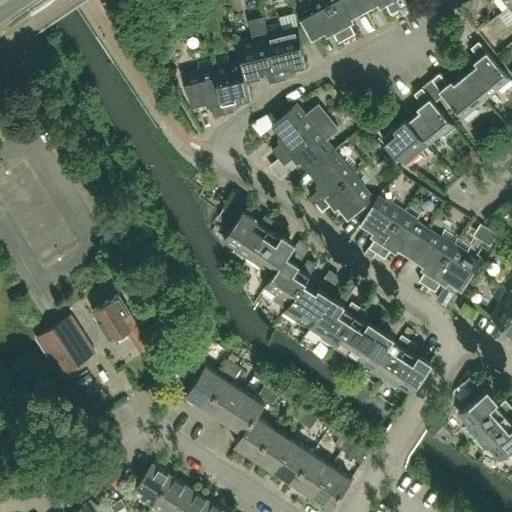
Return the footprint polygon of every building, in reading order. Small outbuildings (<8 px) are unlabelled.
[(347,36),(327,0),(295,0),(293,1),(312,36),(331,26),(338,41),(347,36)] [(365,7),(361,0),(327,0),(347,36),(356,32),(348,17),(365,7)] [(400,8),(395,0),(361,0),(365,7),(379,0),(384,0),(391,12),(400,8)] [(408,3),(400,8),(403,14),(412,9),(408,3)] [(279,79),(267,26),(264,15),(249,18),(253,36),(239,40),(243,58),(244,58),(246,70),(247,70),(266,65),(270,81),(279,79)] [(305,56),(298,25),(283,29),(281,22),(267,26),(279,79),(289,77),(285,60),(305,56)] [(511,82),(511,79),(479,39),(471,46),(482,59),(466,71),(486,96),(497,86),(501,91),(511,82)] [(251,88),(247,70),(246,70),(244,58),(243,58),(229,62),(228,55),(213,59),(225,112),(235,109),(231,93),(251,88)] [(225,112),(213,59),(198,62),(200,69),(185,72),(192,103),(212,98),(216,114),(225,112)] [(486,96),(466,71),(450,84),(440,71),(432,78),(466,120),(478,110),(474,105),(486,96)] [(457,128),(422,86),(414,92),(425,105),(409,118),(429,142),(440,132),(444,138),(457,128)] [(278,155),(329,114),(320,102),(306,113),(296,102),(272,121),(285,137),(272,148),(278,155)] [(334,149),(325,137),(339,126),(329,114),(278,155),(285,163),(297,152),(310,168),(334,149)] [(429,142),(409,118),(393,130),(383,118),(375,124),(409,166),(421,156),(417,151),(429,142)] [(316,202),(359,168),(349,156),(344,160),(334,149),(310,168),(323,184),(310,194),(316,202)] [(372,196),(363,184),(368,179),(359,168),(316,202),(322,209),(335,199),(348,215),(372,196)] [(377,251),(407,205),(394,197),(391,203),(378,195),(361,220),(378,232),(369,246),(377,251)] [(411,254),(428,228),(416,219),(420,214),(407,205),(377,251),(385,256),(394,242),(411,254)] [(245,261),(273,218),(265,213),(258,224),(241,212),(224,238),(236,247),(232,252),(245,261)] [(283,258),(291,246),(274,234),(281,223),(273,218),(245,261),(258,269),(262,263),(273,271),(274,272),(283,258)] [(427,284),(457,238),(444,230),(441,236),(428,228),(411,254),(428,265),(419,279),(427,284)] [(462,287),(479,261),(466,252),(470,247),(457,238),(427,284),(435,289),(444,275),(462,287)] [(369,246),(365,251),(373,256),(377,251),(369,246)] [(287,306),(310,271),(316,264),(307,258),(300,269),(283,258),(274,272),(273,271),(265,284),(278,292),(275,298),(287,306)] [(311,325),(328,299),(311,288),(318,277),(310,271),(287,306),(282,314),(295,322),(299,317),(311,325)] [(511,273),(503,285),(511,291),(511,273)] [(511,291),(503,285),(495,298),(500,302),(492,315),(511,327),(511,291)] [(150,344),(119,294),(94,310),(112,338),(125,329),(139,351),(150,344)] [(332,347),(360,304),(352,299),(345,310),(328,299),(311,325),(323,333),(320,339),(332,347)] [(471,317),(477,309),(465,301),(459,309),(471,317)] [(361,358),(378,332),(361,321),(368,310),(360,304),(332,347),(345,355),(349,350),(361,358)] [(95,351),(71,314),(37,336),(61,373),(95,351)] [(382,380),(410,337),(402,332),(395,343),(378,332),(361,358),(373,366),(370,372),(382,380)] [(411,391),(428,365),(411,354),(418,343),(410,337),(382,380),(395,388),(399,383),(411,391)] [(221,368),(228,372),(235,361),(228,357),(221,368)] [(242,366),(235,361),(228,372),(235,377),(242,366)] [(206,405),(225,376),(206,363),(187,392),(206,405)] [(225,418),(244,389),(225,376),(206,405),(225,418)] [(464,379),(456,387),(465,397),(473,389),(464,379)] [(259,393),(266,397),(273,387),(266,382),(259,393)] [(280,391),(273,387),(266,397),(273,402),(280,391)] [(256,414),(264,402),(244,389),(225,418),(243,430),(255,413),(256,414)] [(474,439),(511,404),(506,397),(496,406),(482,391),(459,411),(469,423),(464,427),(474,439)] [(499,457),(511,445),(511,424),(509,421),(511,417),(511,404),(474,439),(484,450),(489,446),(499,457)] [(297,418),(304,423),(311,412),(304,407),(297,418)] [(318,416),(311,412),(304,423),(311,427),(318,416)] [(275,426),(256,414),(255,413),(243,430),(235,442),(255,455),(275,426)] [(275,468),(294,439),(275,426),(255,455),(275,468)] [(335,443),(342,448),(349,437),(342,432),(335,443)] [(356,442),(349,437),(342,448),(349,452),(356,442)] [(294,480),(313,451),(294,439),(275,468),(294,480)] [(313,493),(332,464),(313,451),(294,480),(313,493)] [(153,503),(172,474),(152,461),(133,490),(153,503)] [(332,506),(351,477),(332,464),(313,493),(332,506)] [(166,511),(174,511),(191,486),(172,474),(153,503),(166,511)] [(201,511),(210,499),(191,486),(174,511),(201,511)] [(306,496),(302,503),(317,511),(326,511),(328,510),(306,496)] [(126,505),(122,498),(122,497),(111,504),(115,511),(126,505)] [(228,511),(229,511),(210,499),(201,511),(228,511)] [(96,511),(87,500),(72,511),(96,511)]
